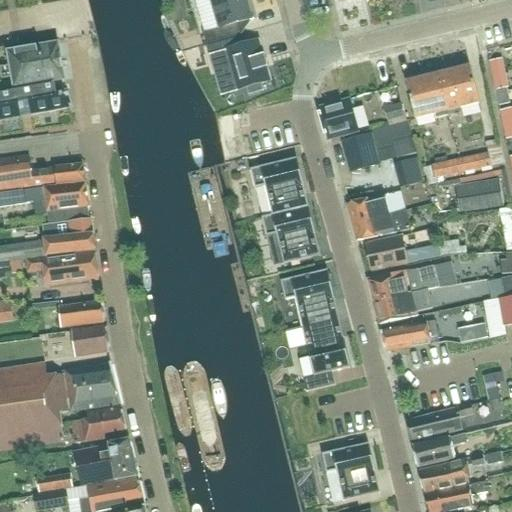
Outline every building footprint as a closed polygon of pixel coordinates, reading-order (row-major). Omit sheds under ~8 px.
[(207,0),(216,31),(202,35),(204,46),(219,42),(239,37),(236,26),(253,21),(247,0),(207,0)] [(272,83),(260,44),(223,53),(234,93),(272,83)] [(63,81),(57,45),(7,53),(10,69),(1,71),(2,79),(12,78),(14,90),(63,81)] [(511,51),(500,52),(501,64),(511,63),(511,51)] [(492,78),(503,76),(500,61),(488,63),(492,78)] [(438,77),(447,113),(479,106),(470,69),(438,77)] [(503,76),(492,78),(495,93),(506,91),(503,76)] [(447,113),(438,77),(406,84),(415,121),(447,113)] [(0,122),(70,109),(71,109),(68,96),(64,83),(0,94),(0,122)] [(509,106),(506,91),(495,93),(498,108),(509,106)] [(317,111),(326,144),(358,135),(349,103),(317,111)] [(401,105),(384,110),(388,127),(406,122),(401,105)] [(502,127),(511,124),(511,110),(499,114),(502,127)] [(372,136),(376,153),(392,148),(395,160),(415,155),(412,143),(406,122),(388,127),(371,132),(372,136)] [(509,141),(511,139),(511,124),(502,127),(505,141),(509,141)] [(346,143),(345,143),(351,174),(379,167),(376,153),(372,136),(359,139),(346,143)] [(460,161),(463,173),(491,167),(488,155),(460,161)] [(0,196),(33,191),(84,184),(82,167),(31,173),(28,159),(0,162),(0,196)] [(264,188),(271,217),(296,211),(293,198),(300,196),(299,191),(304,190),(296,160),(250,171),(254,190),(264,188)] [(396,165),(399,176),(420,172),(417,160),(396,165)] [(433,180),(463,173),(460,161),(431,168),(433,180)] [(502,207),(498,181),(455,188),(459,214),(502,207)] [(85,186),(6,198),(0,198),(0,209),(46,202),(47,215),(89,210),(85,186)] [(384,199),(346,207),(351,226),(390,217),(389,213),(384,199)] [(296,211),(271,217),(261,219),(266,238),(276,236),(283,266),(311,259),(310,258),(308,259),(305,246),(312,245),(310,239),(315,238),(308,208),(296,211)] [(411,232),(406,213),(390,217),(351,226),(357,244),(395,236),(411,232)] [(89,221),(41,227),(43,243),(0,248),(0,264),(1,264),(19,262),(94,252),(89,221)] [(511,221),(502,223),(507,255),(511,255),(511,221)] [(365,247),(371,273),(406,265),(423,262),(421,250),(404,253),(401,239),(365,247)] [(421,250),(423,262),(439,258),(466,255),(465,248),(459,248),(458,242),(434,245),(435,247),(421,250)] [(98,282),(95,253),(26,262),(28,274),(44,272),(46,288),(98,282)] [(503,277),(511,276),(511,255),(507,255),(502,255),(503,277)] [(19,262),(1,264),(2,277),(20,274),(19,262)] [(404,274),(368,282),(373,305),(410,296),(456,286),(451,265),(415,273),(404,274)] [(295,300),(302,329),(338,321),(327,272),(280,283),(285,302),(295,300)] [(417,318),(410,296),(373,305),(379,328),(417,318)] [(511,297),(508,298),(498,300),(502,328),(511,326),(511,297)] [(10,302),(0,303),(0,323),(13,322),(10,302)] [(102,306),(58,310),(61,332),(104,325),(102,306)] [(35,327),(56,326),(55,309),(34,310),(35,327)] [(431,320),(437,341),(458,334),(452,314),(431,320)] [(338,321),(302,329),(309,360),(298,362),(302,380),(312,378),(331,374),(350,369),(343,339),(338,321)] [(386,354),(429,346),(424,324),(381,334),(386,354)] [(105,329),(72,333),(75,359),(108,355),(105,329)] [(0,453),(63,444),(58,416),(119,406),(110,367),(63,373),(63,377),(47,379),(45,366),(0,373),(0,453)] [(334,387),(331,374),(312,378),(315,391),(334,387)] [(483,406),(500,404),(497,379),(480,381),(483,406)] [(406,424),(411,444),(463,431),(460,419),(473,416),(471,408),(406,424)] [(71,423),(75,445),(126,437),(120,409),(85,414),(86,421),(71,423)] [(511,438),(510,430),(495,434),(498,444),(511,440),(511,438)] [(464,436),(412,448),(417,469),(454,461),(451,448),(466,445),(464,436)] [(91,487),(135,478),(128,443),(84,451),(91,487)] [(368,445),(321,456),(326,475),(336,473),(343,503),(380,495),(368,445)] [(484,466),(483,459),(418,473),(424,494),(470,484),(467,468),(471,467),(471,469),(484,466)] [(38,481),(40,495),(74,490),(71,476),(38,481)] [(137,480),(91,488),(73,491),(33,497),(35,511),(46,511),(69,508),(69,502),(79,501),(80,511),(108,511),(141,504),(137,480)] [(488,494),(486,485),(425,497),(427,511),(462,511),(473,510),(471,497),(488,494)]
